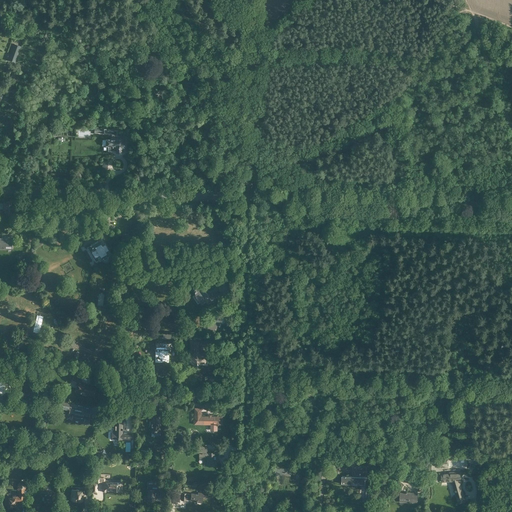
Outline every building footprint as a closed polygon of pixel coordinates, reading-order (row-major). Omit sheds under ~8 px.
[(83,74),(85,84),(91,83),(96,86),(98,90),(96,94),(94,98),(97,98),(100,91),(100,86),(96,82),(87,80),(87,75),(83,74)] [(122,143),(121,143),(121,140),(106,139),(106,146),(109,146),(109,152),(121,152),(121,148),(122,148),(122,143)] [(3,210),(6,210),(6,213),(11,213),(11,210),(12,210),(13,205),(12,205),(12,201),(6,201),(6,202),(3,202),(3,205),(2,205),(2,203),(0,203),(0,208),(2,208),(2,206),(3,206),(3,210)] [(0,247),(12,248),(12,242),(14,242),(14,236),(6,236),(6,238),(0,237),(0,247)] [(95,242),(90,244),(93,249),(92,250),(91,251),(94,256),(95,256),(97,255),(99,260),(102,258),(103,260),(104,260),(104,261),(105,261),(106,261),(107,261),(108,261),(108,260),(109,259),(109,258),(108,257),(109,257),(108,255),(111,253),(108,249),(108,248),(105,243),(102,238),(101,238),(97,241),(96,242),(95,242)] [(208,305),(211,303),(211,302),(219,296),(214,288),(209,292),(208,290),(206,290),(205,291),(204,288),(201,288),(200,288),(198,284),(191,288),(194,292),(195,291),(197,294),(193,296),(198,304),(201,302),(202,304),(206,302),(208,305)] [(211,314),(210,319),(218,321),(221,322),(222,317),(219,316),(211,314)] [(189,350),(189,354),(190,355),(190,357),(190,360),(192,362),(194,364),(208,364),(208,353),(200,353),(198,351),(198,340),(191,340),(191,348),(189,350)] [(168,362),(168,356),(167,356),(167,354),(168,355),(168,344),(156,343),(156,353),(157,353),(157,357),(156,357),(155,361),(168,362)] [(86,393),(94,395),(96,388),(88,386),(89,385),(86,384),(81,383),(82,377),(74,375),(73,380),(77,381),(76,385),(77,385),(76,390),(75,391),(83,394),(83,392),(86,392),(86,393)] [(0,396),(1,398),(11,389),(1,376),(0,377),(0,396)] [(70,409),(71,404),(60,401),(59,405),(64,412),(71,413),(75,420),(77,421),(81,421),(85,418),(85,416),(88,417),(89,412),(70,409)] [(195,419),(196,419),(196,424),(211,424),(211,428),(217,428),(217,425),(218,425),(218,424),(222,424),(222,416),(201,416),(201,408),(195,408),(195,419)] [(149,421),(149,425),(150,425),(150,432),(160,433),(160,424),(159,424),(160,414),(152,414),(152,421),(149,421)] [(131,433),(122,433),(122,430),(123,430),(123,421),(114,421),(114,433),(111,433),(111,439),(118,439),(118,437),(122,437),(122,439),(126,439),(125,440),(131,440),(131,433)] [(207,446),(200,446),(200,459),(207,459),(207,466),(217,466),(217,459),(218,459),(218,456),(216,456),(216,452),(207,452),(207,446)] [(357,469),(353,468),(353,476),(342,476),(341,482),(365,483),(365,477),(363,477),(363,467),(357,466),(357,469)] [(298,483),(299,469),(275,468),(275,474),(294,474),(293,483),(298,483)] [(452,481),(458,503),(465,501),(459,482),(461,482),(461,479),(459,479),(459,477),(461,477),(460,472),(453,472),(453,474),(441,474),(442,481),(452,481)] [(95,477),(95,482),(104,483),(104,486),(101,488),(102,488),(102,489),(101,490),(103,492),(104,492),(104,491),(105,492),(107,490),(119,490),(119,489),(120,488),(120,486),(119,485),(118,485),(118,483),(108,482),(108,480),(105,480),(105,479),(103,477),(102,477),(95,477)] [(5,497),(5,502),(5,506),(8,506),(8,507),(12,507),(15,507),(15,501),(23,501),(23,491),(25,489),(26,485),(23,483),(19,483),(17,485),(17,489),(19,491),(19,497),(12,496),(12,498),(5,497)] [(155,501),(155,493),(156,493),(161,493),(162,487),(158,487),(158,489),(152,489),(152,490),(147,490),(147,501),(155,501)] [(73,495),(73,500),(82,501),(82,497),(83,497),(83,493),(82,493),(83,490),(78,490),(78,489),(76,489),(75,490),(72,489),(72,494),(73,495)] [(54,500),(55,500),(55,497),(54,497),(54,493),(52,493),(52,492),(44,492),(41,492),(41,496),(41,499),(41,503),(46,503),(46,502),(48,502),(48,503),(49,503),(54,504),(54,500)] [(203,492),(203,493),(198,492),(197,494),(191,493),(191,494),(186,494),(186,493),(182,493),(181,500),(185,500),(186,499),(189,499),(190,499),(190,500),(196,500),(196,501),(197,501),(197,502),(202,503),(202,497),(207,497),(208,493),(203,492)] [(409,494),(409,493),(407,493),(407,492),(400,492),(399,502),(417,503),(417,493),(412,493),(412,494),(409,494)]
